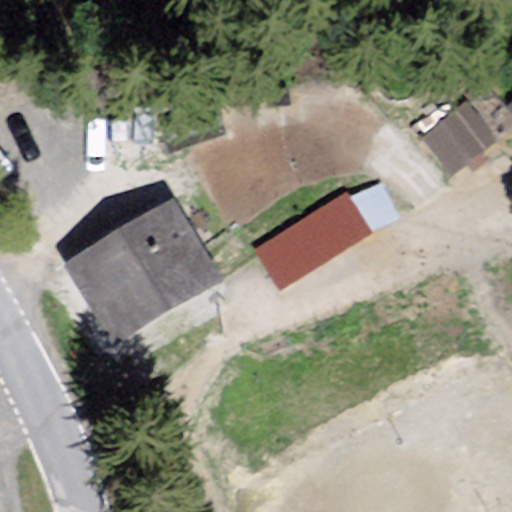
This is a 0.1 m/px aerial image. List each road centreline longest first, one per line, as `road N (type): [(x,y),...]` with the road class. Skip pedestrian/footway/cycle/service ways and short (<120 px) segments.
road 1 (unclassified): [(82,511),(22,358),(0,323)]
road 2 (track): [(19,511),(22,358)]
